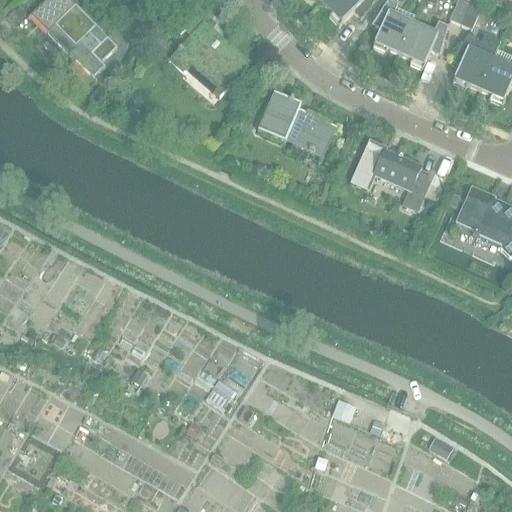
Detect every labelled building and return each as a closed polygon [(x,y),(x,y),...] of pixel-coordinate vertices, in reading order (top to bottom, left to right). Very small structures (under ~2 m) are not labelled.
[(67,0),(47,0),(30,17),(47,34),(67,55),(92,81),(104,69),(101,65),(100,66),(90,56),(106,40),(95,28),(67,0)] [(329,0),(322,7),(331,17),(328,19),(338,30),(353,16),(360,23),(376,0),(329,0)] [(511,0),(493,0),(491,7),(511,12),(511,0)] [(388,52),(399,58),(412,28),(392,19),(398,7),(389,2),(371,28),(381,32),(373,50),(386,56),(388,52)] [(458,2),(449,23),(460,28),(469,7),(458,2)] [(469,7),(460,28),(471,33),(480,12),(469,7)] [(221,98),(248,67),(195,22),(199,18),(189,9),(171,28),(180,37),(185,31),(191,38),(170,63),(184,76),(189,70),(221,98)] [(412,28),(399,58),(411,63),(409,66),(422,72),(431,54),(440,59),(448,28),(438,24),(432,37),(412,28)] [(511,26),(509,25),(503,36),(511,40),(511,26)] [(469,38),(451,63),(460,67),(452,86),(466,91),(467,88),(479,93),(492,63),(500,45),(485,38),(481,47),(476,45),(478,42),(469,38)] [(106,40),(90,56),(100,66),(101,65),(116,50),(106,40)] [(511,72),(492,63),(479,93),(490,98),(489,102),(502,108),(510,89),(511,90),(511,72)] [(318,167),(334,129),(299,114),(301,108),(273,96),(257,133),(291,148),(288,154),(318,167)] [(409,193),(407,198),(402,208),(417,214),(431,182),(417,176),(420,169),(400,160),(401,158),(398,156),(397,158),(384,152),(385,150),(369,143),(351,184),(368,192),(375,178),(409,193)] [(458,218),(455,225),(473,233),(472,235),(502,248),(500,252),(509,261),(511,257),(511,209),(493,201),(494,200),(470,190),(458,218)]
